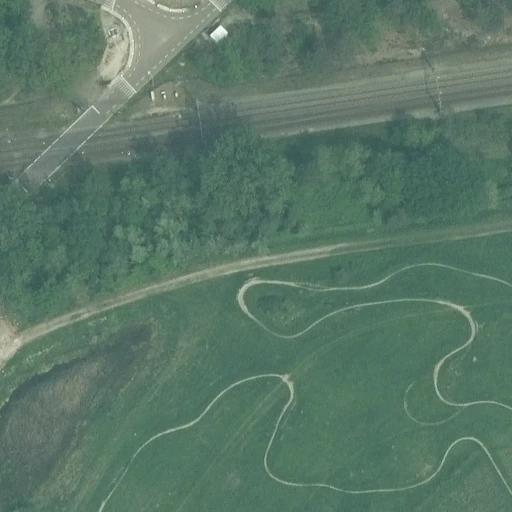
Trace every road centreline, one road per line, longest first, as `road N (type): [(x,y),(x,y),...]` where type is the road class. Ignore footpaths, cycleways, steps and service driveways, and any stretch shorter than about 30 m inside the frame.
road 1 (track): [(0,349),(187,279),(511,223)]
road 2 (tertiary): [(0,212),(185,33)]
